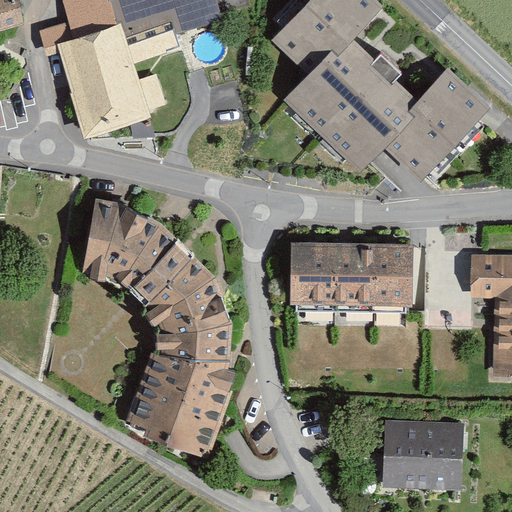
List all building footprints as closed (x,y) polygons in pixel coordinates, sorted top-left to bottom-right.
[(24,0),(0,0),(0,34),(32,24),(27,10),(24,0)] [(59,52),(82,139),(149,122),(146,108),(159,104),(152,78),(136,82),(130,59),(178,46),(174,31),(219,19),(213,0),(62,0),(61,0),(66,19),(38,27),(45,56),(59,52)] [(384,7),(376,0),(307,0),(271,39),(309,75),(285,100),(362,172),(387,144),(423,178),(488,109),(447,70),(418,101),(353,41),(384,7)] [(95,201),(83,277),(117,286),(142,307),(156,333),(154,354),(126,425),(204,458),(233,382),(229,326),(214,281),(192,260),(177,242),(145,219),(120,206),(95,201)] [(415,242),(286,241),(286,308),(356,308),(356,290),(414,290),(415,242)] [(511,259),(472,258),(470,300),(495,301),(491,380),(511,380),(511,259)] [(464,424),(387,421),(384,489),(461,492),(464,424)]
